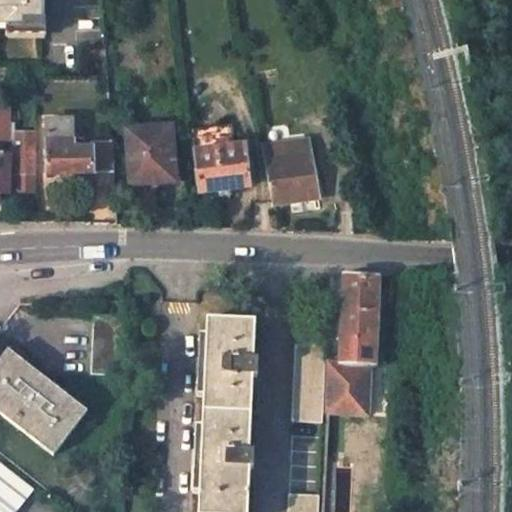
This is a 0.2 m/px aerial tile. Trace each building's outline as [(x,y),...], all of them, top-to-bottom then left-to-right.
[(0,0),(0,30),(23,31),(24,24),(42,24),(42,0),(0,0)] [(14,141),(14,134),(14,125),(7,125),(7,109),(0,109),(0,139),(6,139),(6,141),(14,141)] [(45,119),(45,174),(113,173),(111,150),(91,150),(70,150),(70,142),(70,119),(45,119)] [(126,130),(128,184),(173,182),(171,128),(126,130)] [(14,141),(15,193),(36,193),(36,134),(14,134),(14,141)] [(264,162),(272,204),(315,201),(310,140),(291,142),(293,160),(271,162),(264,162)] [(293,160),(291,142),(269,144),(271,162),(293,160)] [(194,155),(199,193),(253,186),(247,146),(194,155)] [(340,366),(367,366),(373,366),(376,277),(343,276),(340,366)] [(93,317),(90,375),(122,376),(125,318),(93,317)] [(204,321),(196,511),(244,511),(247,467),(251,468),(251,450),(247,450),(250,376),(255,376),(256,359),(252,359),(253,323),(204,321)] [(295,343),(293,418),(320,419),(325,325),(307,325),(306,344),(295,343)] [(4,349),(0,354),(0,413),(53,453),(85,411),(4,349)] [(326,415),(366,417),(367,366),(340,366),(328,365),(326,415)] [(0,507),(9,495),(0,487),(0,507)] [(54,511),(21,487),(2,511),(54,511)] [(288,492),(287,511),(316,511),(318,492),(288,492)]
